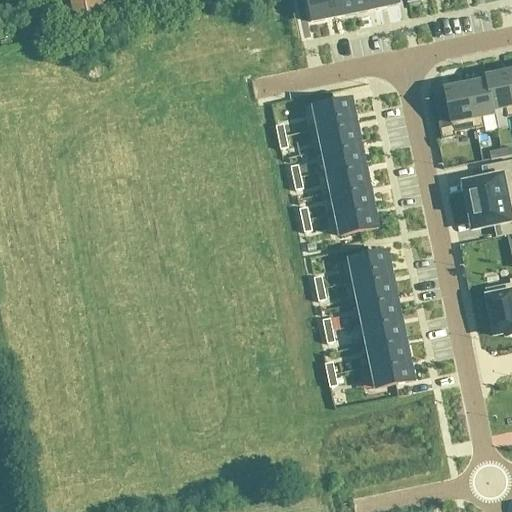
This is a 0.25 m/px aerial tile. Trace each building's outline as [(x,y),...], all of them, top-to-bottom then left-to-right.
[(68,0),(74,29),(105,23),(100,0),(68,0)] [(306,0),(312,25),(334,21),(329,0),(306,0)] [(329,0),(334,21),(355,16),(351,0),(329,0)] [(376,12),(373,0),(351,0),(355,16),(376,12)] [(373,0),(376,12),(398,7),(396,0),(373,0)] [(511,107),(505,75),(485,79),(493,118),(494,118),(493,114),(504,111),(506,121),(511,119),(511,107)] [(481,120),(493,118),(485,79),(484,79),(485,83),(464,87),(473,132),(483,130),(481,120)] [(453,136),(473,132),(464,87),(443,92),(445,106),(434,108),(441,142),(454,140),(453,136)] [(313,111),(318,133),(355,125),(351,103),(313,111)] [(322,154),(360,147),(355,125),(318,133),(322,154)] [(283,127),(275,129),(277,141),(285,139),(283,127)] [(285,139),(277,141),(279,153),(287,151),(285,139)] [(326,176),(364,168),(360,147),(322,154),(326,176)] [(511,149),(500,152),(502,160),(511,158),(511,149)] [(488,155),(490,162),(502,160),(500,152),(488,155)] [(462,186),(467,209),(511,199),(511,185),(510,176),(511,175),(511,165),(511,163),(485,169),(488,181),(462,186)] [(297,168),(289,170),(292,182),(300,180),(297,168)] [(369,189),(364,168),(326,176),(331,197),(369,189)] [(300,180),(292,182),(294,194),(302,192),(300,180)] [(335,218),(373,210),(369,189),(331,197),(335,218)] [(511,199),(467,209),(466,209),(467,211),(472,233),(497,228),(500,239),(511,236),(511,199)] [(335,218),(340,240),(378,232),(373,210),(335,218)] [(306,211),(298,212),(301,224),(309,223),(306,211)] [(309,223),(301,224),(303,236),(311,234),(309,223)] [(348,263),(353,285),(391,277),(386,255),(348,263)] [(357,306),(395,298),(391,277),(353,285),(357,306)] [(313,281),(315,293),(323,291),(321,280),(313,281)] [(509,287),(484,292),(494,339),(505,336),(505,340),(511,338),(511,281),(508,283),(509,287)] [(323,291),(315,293),(318,305),(326,303),(323,291)] [(357,306),(362,327),(400,319),(395,298),(357,306)] [(362,327),(366,348),(404,340),(400,319),(362,327)] [(321,323),(321,324),(324,335),(332,334),(329,322),(321,323)] [(332,334),(324,335),(326,347),(334,346),(332,334)] [(404,340),(366,348),(371,369),(408,361),(404,340)] [(371,369),(375,391),(413,383),(408,361),(371,369)] [(332,366),(324,367),(326,379),(334,377),(332,366)] [(334,377),(326,379),(329,391),(337,389),(334,377)]
